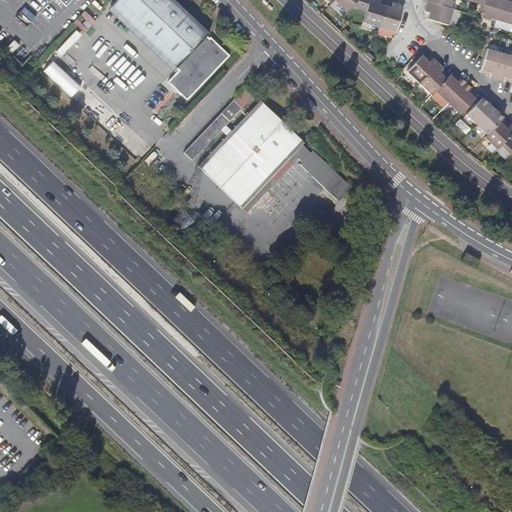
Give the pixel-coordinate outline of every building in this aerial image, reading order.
[(115,0),(112,4),(178,67),(210,32),(176,0),(115,0)] [(334,0),(347,12),(351,7),(357,0),(334,0)] [(379,5),(381,0),(357,0),(351,7),(365,12),(362,21),(379,26),(385,7),(379,5)] [(427,0),(427,1),(449,8),(451,0),(427,0)] [(484,0),(483,5),(480,15),(496,20),(501,0),(484,0)] [(509,1),(509,0),(501,0),(496,20),(511,24),(511,0),(511,2),(509,1)] [(448,25),(453,9),(449,8),(427,1),(425,12),(430,14),(428,19),(448,25)] [(391,8),(385,7),(379,26),(395,31),(403,6),(392,3),(391,8)] [(174,70),(178,67),(112,4),(108,8),(174,70)] [(364,49),(361,52),(370,61),(374,57),(364,49)] [(503,54),(487,50),(480,73),(486,75),(487,75),(488,72),(491,73),(490,76),(489,77),(496,79),(503,54)] [(427,62),(429,59),(423,54),(421,56),(407,72),(419,84),(437,64),(432,60),(431,61),(429,64),(427,62)] [(511,57),(503,54),(496,79),(502,82),(503,80),(504,77),(506,78),(505,81),(511,82),(511,57)] [(438,73),(441,70),(442,69),(437,64),(419,84),(432,95),(435,91),(448,78),(443,73),(441,75),(438,73)] [(455,81),(457,79),(452,74),(448,78),(435,91),(448,103),(466,83),(461,79),(460,81),(457,84),(455,81)] [(467,93),(469,90),(471,88),(466,83),(448,103),(460,114),(475,99),(477,97),(472,92),(469,95),(467,93)] [(246,87),(233,102),(241,109),(254,95),(246,87)] [(466,116),(476,126),(492,109),(482,99),(478,103),(466,116)] [(198,167),(242,208),(293,154),(297,159),(302,163),(301,164),(340,201),(344,197),(353,188),(313,151),(312,151),(304,143),(304,142),(261,101),(198,167)] [(192,161),(241,109),(233,102),(184,153),(192,161)] [(476,126),(487,135),(501,120),(502,118),(492,109),(476,126)] [(485,137),(497,150),(501,145),(511,133),(511,127),(510,125),(508,127),(506,130),(504,128),(507,125),(501,120),(487,135),(485,137)] [(511,133),(501,145),(511,156),(511,133)] [(247,212),(297,159),(293,154),(242,208),(247,212)]
